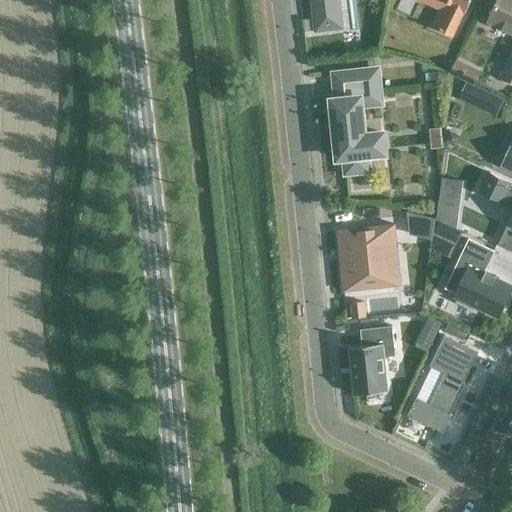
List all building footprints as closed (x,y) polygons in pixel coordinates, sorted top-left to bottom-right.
[(310,0),(313,19),(314,31),(340,28),(336,0),(310,0)] [(464,15),(470,0),(423,0),(438,7),(440,3),(448,8),(438,31),(452,37),(463,14),(464,15)] [(511,0),(496,0),(487,21),(511,33),(511,50),(499,78),(511,84),(511,0)] [(313,19),(303,20),(304,32),(314,31),(313,19)] [(480,73),(455,61),(449,74),(474,86),(480,73)] [(336,100),(330,101),(332,121),(333,121),(337,159),(344,159),(346,173),(347,173),(347,171),(365,169),(365,171),(367,171),(365,157),(384,155),(384,153),(382,153),(380,136),(382,136),(382,134),(363,136),(360,106),(379,104),(376,71),(334,75),(336,100)] [(437,72),(425,73),(426,81),(437,80),(437,72)] [(466,84),(460,97),(473,103),(480,90),(473,87),(466,84)] [(448,133),(444,142),(454,147),(458,138),(448,133)] [(511,141),(500,166),(511,171),(511,141)] [(511,182),(489,172),(479,192),(499,202),(504,192),(511,196),(511,214),(498,244),(511,250),(511,182)] [(438,197),(435,219),(456,230),(460,200),(438,197)] [(433,219),(409,213),(411,236),(431,236),(431,234),(433,219)] [(433,219),(431,234),(449,243),(456,230),(435,219),(433,218),(433,219)] [(337,231),(343,292),(380,288),(377,258),(393,256),(390,226),(337,231)] [(469,240),(451,277),(462,282),(456,294),(454,297),(458,299),(456,302),(455,301),(455,303),(473,311),(474,310),(473,309),(474,307),(498,318),(500,312),(501,312),(510,294),(509,294),(511,288),(511,287),(495,279),(496,277),(495,276),(494,279),(485,275),(486,272),(485,272),(484,274),(483,274),(485,270),(493,252),(469,240)] [(359,305),(346,307),(348,322),(361,321),(359,305)] [(429,318),(424,327),(436,333),(441,323),(429,318)] [(448,325),(445,332),(463,341),(466,333),(448,325)] [(361,346),(349,348),(354,395),(387,392),(384,358),(395,357),(391,326),(360,330),(361,346)] [(415,398),(407,416),(442,433),(451,415),(449,414),(464,383),(463,382),(477,352),(443,336),(429,366),(443,373),(429,404),(415,398)]
